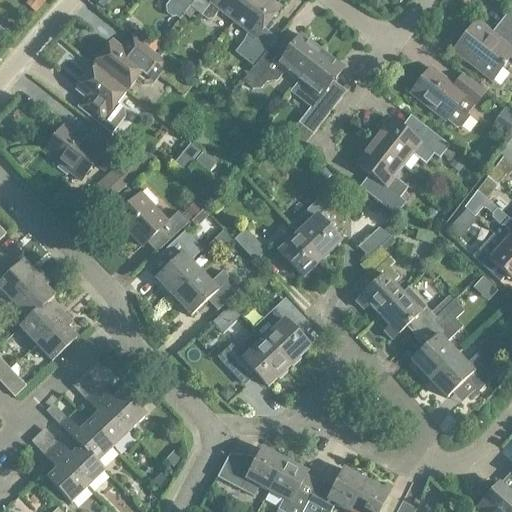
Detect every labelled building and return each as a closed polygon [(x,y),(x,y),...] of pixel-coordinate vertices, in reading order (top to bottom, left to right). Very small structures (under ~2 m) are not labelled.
[(92,0),(92,1),(103,8),(108,0),(92,0)] [(168,0),(169,3),(165,8),(165,14),(171,18),(175,18),(179,21),(183,15),(189,8),(195,0),(168,0)] [(195,0),(189,8),(195,12),(207,21),(211,21),(219,12),(234,23),(251,0),(195,0)] [(266,0),(251,0),(234,23),(247,34),(242,44),(261,59),(268,49),(276,40),(263,30),(279,10),(266,0)] [(475,24),(453,52),(491,82),(509,58),(511,60),(511,19),(496,40),(475,24)] [(150,35),(142,45),(153,54),(161,44),(150,35)] [(268,49),(261,59),(241,84),(252,91),(259,91),(265,83),(276,82),(284,72),(298,84),(322,53),(300,36),(282,60),(268,49)] [(98,60),(93,67),(126,93),(136,81),(143,86),(150,85),(167,65),(153,54),(142,45),(132,37),(121,51),(111,43),(105,51),(102,51),(98,56),(98,60)] [(343,70),(322,53),(298,84),(319,100),(299,125),(300,127),(312,136),(341,99),(328,89),(343,70)] [(126,93),(93,67),(92,67),(94,69),(89,75),(86,75),(82,80),(82,84),(76,92),(85,99),(77,109),(110,136),(124,118),(123,111),(116,105),(126,93)] [(430,69),(410,95),(444,122),(446,120),(457,129),(462,129),(470,119),(467,116),(484,94),(462,76),(453,87),(430,69)] [(410,138),(400,130),(389,121),(373,143),(403,166),(413,154),(425,164),(433,154),(439,159),(441,157),(448,148),(420,126),(410,138)] [(48,147),(43,153),(80,182),(94,165),(103,172),(118,152),(91,131),(83,142),(63,127),(58,133),(55,134),(51,136),(49,139),(48,143),(48,147)] [(511,140),(500,155),(511,165),(511,140)] [(403,166),(373,143),(355,165),(369,177),(360,189),(395,217),(405,204),(399,199),(407,189),(394,178),(403,166)] [(448,148),(441,157),(449,162),(455,154),(448,148)] [(202,156),(195,164),(207,173),(213,165),(202,156)] [(145,172),(131,157),(104,182),(118,197),(145,172)] [(450,165),(459,172),(465,164),(456,157),(450,165)] [(495,169),(490,176),(501,183),(506,177),(495,169)] [(501,183),(490,176),(484,184),(494,192),(501,183)] [(206,202),(217,192),(209,183),(198,193),(206,202)] [(140,195),(112,221),(125,234),(127,232),(141,248),(157,233),(167,243),(187,224),(177,213),(166,223),(140,195)] [(297,235),(322,261),(340,244),(331,234),(341,224),(344,224),(344,213),(338,207),(327,207),(319,198),(298,219),(305,227),(297,235)] [(195,202),(184,213),(191,221),(203,210),(195,202)] [(464,210),(457,218),(467,226),(474,217),(464,210)] [(511,222),(496,210),(491,215),(491,219),(500,227),(503,227),(509,233),(501,242),(511,251),(511,222)] [(202,212),(191,222),(196,228),(207,217),(202,212)] [(245,230),(234,241),(255,263),(266,253),(245,230)] [(378,230),(358,249),(368,259),(379,248),(390,238),(382,233),(378,230)] [(172,300),(200,274),(189,263),(201,251),(184,233),(159,256),(169,267),(154,280),(172,300)] [(222,234),(216,240),(223,248),(230,242),(222,234)] [(322,261),(297,235),(285,246),(277,238),(270,245),(302,279),(322,261)] [(390,238),(379,248),(383,252),(394,242),(390,238)] [(511,281),(511,251),(501,242),(485,259),(511,282),(511,281)] [(358,301),(355,304),(362,312),(368,306),(379,318),(402,296),(401,296),(391,285),(398,278),(389,268),(394,263),(383,252),(379,248),(368,259),(360,266),(368,274),(376,283),(358,301)] [(0,291),(13,305),(42,278),(35,270),(31,274),(21,264),(0,284),(0,291)] [(248,288),(258,279),(249,269),(239,278),(248,288)] [(200,274),(172,300),(190,318),(207,302),(217,312),(239,291),(221,273),(209,284),(200,274)] [(42,278),(13,305),(28,322),(44,306),(53,298),(44,288),(48,284),(42,278)] [(402,296),(379,318),(389,328),(383,334),(391,341),(406,327),(416,337),(421,332),(430,323),(435,319),(431,314),(408,290),(402,296)] [(448,298),(431,314),(435,319),(452,302),(448,298)] [(284,301),(271,313),(252,330),(255,334),(288,368),(308,349),(294,335),(306,324),(284,301)] [(440,333),(410,362),(428,381),(455,355),(445,344),(461,329),(454,321),(462,313),(452,302),(435,319),(430,323),(440,333)] [(44,306),(28,322),(20,330),(36,347),(65,319),(58,311),(53,316),(44,306)] [(65,319),(36,347),(51,363),(76,340),(66,330),(71,325),(65,319)] [(287,369),(288,368),(255,334),(236,352),(231,346),(217,359),(240,384),(252,373),(267,388),(287,369)] [(455,355),(428,381),(446,400),(466,381),(478,393),(486,385),(491,378),(498,371),(480,352),(465,366),(455,355)] [(0,381),(10,371),(0,360),(0,381)] [(10,371),(0,381),(0,382),(14,398),(26,387),(10,371)] [(94,394),(130,432),(145,418),(121,392),(112,402),(99,389),(94,394)] [(223,390),(219,395),(226,402),(233,395),(229,390),(223,390)] [(130,432),(94,394),(85,402),(97,415),(88,423),(112,448),(130,432)] [(112,448),(88,423),(78,433),(66,420),(59,427),(79,449),(94,465),(112,448)] [(31,456),(45,444),(35,433),(22,445),(31,456)] [(94,465),(79,449),(70,457),(58,444),(51,451),(87,489),(103,474),(94,465)] [(268,494),(284,462),(261,450),(250,470),(238,463),(227,484),(247,495),(252,485),(268,494)] [(87,489),(51,451),(44,458),(56,471),(46,480),(70,505),(87,489)] [(173,453),(166,461),(174,468),(181,460),(173,453)] [(284,462),(268,494),(282,501),(277,511),(279,511),(302,511),(307,504),(309,500),(296,494),(306,474),(284,462)] [(310,498),(309,500),(307,504),(322,511),(330,511),(334,506),(346,511),(350,511),(366,483),(343,470),(332,490),(318,482),(310,498)] [(92,511),(111,493),(100,481),(66,511),(81,511),(88,506),(92,511)] [(366,483),(350,511),(378,511),(386,498),(388,495),(366,483)] [(511,511),(511,498),(498,486),(488,496),(490,497),(478,509),(481,511),(511,511)] [(22,510),(24,511),(38,511),(42,509),(33,500),(22,510)] [(401,506),(398,511),(415,511),(416,510),(403,503),(401,506)]
